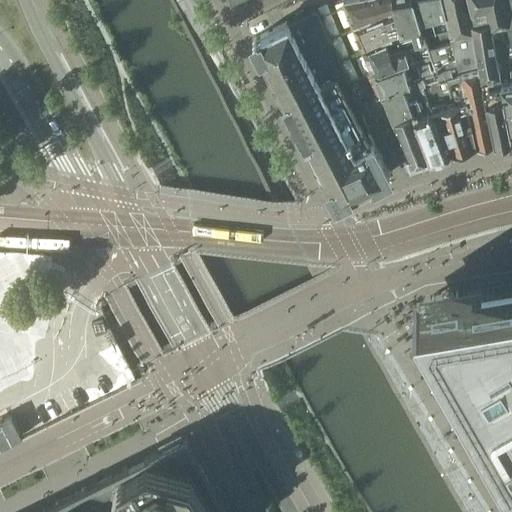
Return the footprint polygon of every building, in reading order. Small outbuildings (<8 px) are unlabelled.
[(344,0),(353,23),(392,7),(391,0),(344,0)] [(370,65),(373,70),(402,58),(428,47),(422,28),(412,0),(391,0),(392,7),(399,29),(362,45),(367,57),(366,59),(368,64),(370,65)] [(412,0),(422,28),(445,20),(440,0),(412,0)] [(422,28),(428,47),(437,69),(479,57),(468,0),(440,0),(445,20),(422,28)] [(468,0),(479,57),(479,58),(495,54),(511,51),(511,36),(504,0),(468,0)] [(284,22),(260,34),(252,38),(260,53),(261,52),(270,70),(275,81),(276,81),(285,98),(283,99),(304,139),(306,138),(314,155),(314,156),(320,168),(329,185),(327,186),(335,201),(350,193),(374,181),(375,180),(387,174),(389,173),(389,172),(390,172),(367,128),(368,128),(318,9),(313,7),(286,21),(286,20),(284,22)] [(362,43),(362,45),(399,29),(392,7),(353,23),(358,35),(357,38),(359,42),(362,43)] [(403,85),(412,109),(429,154),(431,154),(449,149),(430,102),(427,103),(422,92),(432,89),(427,77),(439,73),(437,69),(428,47),(402,58),(411,82),(403,85)] [(511,51),(495,54),(511,136),(511,135),(511,51)] [(479,58),(494,139),(496,139),(495,138),(510,135),(510,136),(511,136),(495,54),(479,58)] [(479,57),(437,69),(439,73),(450,98),(459,95),(476,142),(493,139),(494,139),(479,58),(479,57)] [(373,70),(382,93),(403,85),(411,82),(402,58),(373,70)] [(430,102),(449,149),(475,142),(476,142),(459,95),(450,98),(439,73),(427,77),(432,89),(422,92),(427,103),(430,102)] [(391,115),(392,116),(412,109),(403,85),(382,93),(387,104),(386,108),(388,113),(391,115)] [(412,109),(392,116),(409,161),(416,159),(429,154),(412,109)] [(511,463),(511,279),(420,295),(416,296),(511,463)] [(414,350),(423,346),(414,324),(405,327),(414,350)] [(220,511),(178,437),(24,511),(220,511)]
